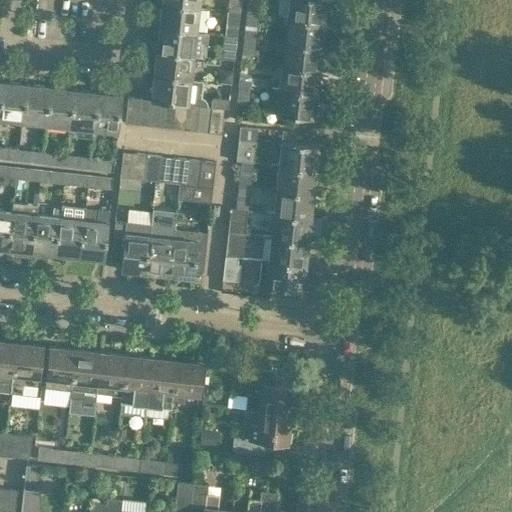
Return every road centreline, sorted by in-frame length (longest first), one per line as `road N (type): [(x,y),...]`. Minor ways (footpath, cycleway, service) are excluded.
road 1 (residential): [(349,335),(0,298)]
road 2 (tertiary): [(349,335),(382,0)]
road 3 (tertiary): [(330,511),(349,335)]
road 4 (residential): [(11,0),(6,36),(14,43),(116,55),(130,49)]
